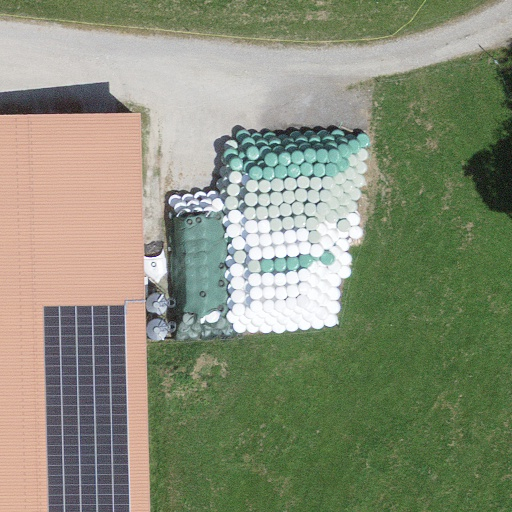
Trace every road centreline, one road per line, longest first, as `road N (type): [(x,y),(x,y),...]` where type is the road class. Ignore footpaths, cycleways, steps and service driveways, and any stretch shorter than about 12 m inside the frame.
road 1 (track): [(226,46),(495,37),(511,24)]
road 2 (unclassified): [(0,30),(226,46)]
